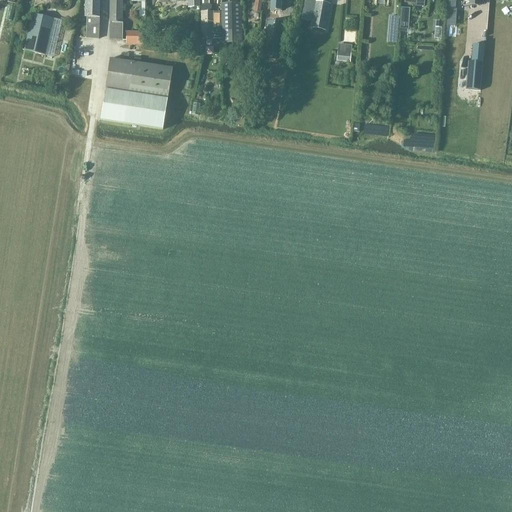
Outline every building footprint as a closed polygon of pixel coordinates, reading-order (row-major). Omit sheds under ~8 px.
[(84,0),(84,7),(84,18),(86,18),(85,39),(98,39),(99,0),(84,0)] [(122,40),(122,0),(109,0),(109,40),(122,40)] [(144,0),(130,0),(131,2),(140,2),(140,11),(138,11),(138,18),(144,18),(144,0)] [(269,0),(269,10),(280,11),(281,0),(269,0)] [(316,2),(311,28),(325,30),(329,11),(330,5),(316,2)] [(241,3),(221,4),(221,12),(221,39),(221,43),(242,43),(241,3)] [(211,6),(200,6),(200,40),(221,39),(221,12),(211,12),(211,6)] [(401,8),(400,20),(410,20),(411,9),(401,8)] [(53,57),(61,21),(32,14),(24,50),(53,57)] [(397,30),(398,18),(389,17),(388,29),(397,30)] [(267,22),(263,53),(267,54),(266,59),(275,60),(276,55),(277,55),(281,24),(267,22)] [(142,44),(142,32),(126,32),(126,44),(142,44)] [(468,62),(465,90),(480,91),(484,46),(472,45),(471,62),(468,62)] [(349,63),(350,54),(337,53),(336,61),(349,63)] [(110,59),(105,90),(100,121),(162,131),(172,69),(110,59)]
